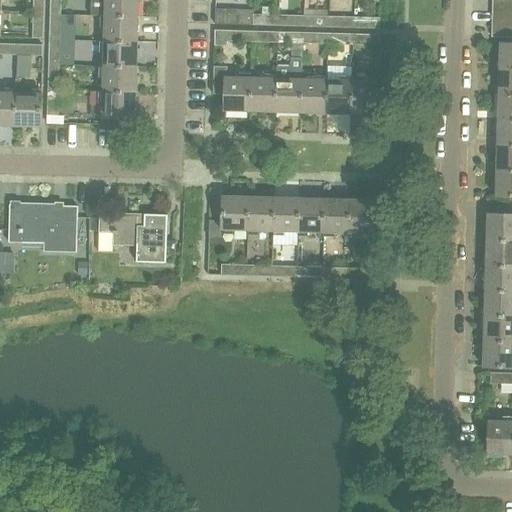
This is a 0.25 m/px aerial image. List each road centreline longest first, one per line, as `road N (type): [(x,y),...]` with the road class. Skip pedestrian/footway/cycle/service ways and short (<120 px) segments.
road 1 (residential): [(511,487),(445,486),(457,0)]
road 2 (residential): [(0,164),(174,167),(179,0)]
